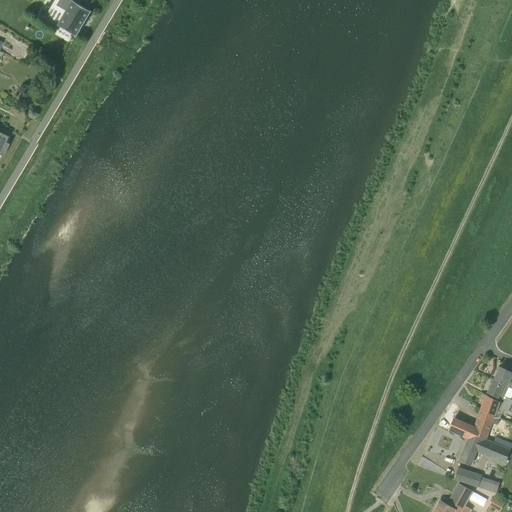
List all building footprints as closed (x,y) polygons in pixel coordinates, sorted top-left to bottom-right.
[(69,6),(64,14),(83,25),(91,11),(73,0),(63,0),(62,2),(69,6)] [(76,35),(83,25),(64,14),(46,2),(39,13),(76,35)] [(0,149),(2,150),(11,132),(0,126),(0,149)] [(511,380),(510,379),(511,375),(511,372),(500,367),(493,380),(511,388),(511,380)] [(511,395),(511,388),(493,380),(487,393),(503,399),(503,398),(504,399),(505,397),(510,399),(511,395)] [(497,407),(501,409),(503,404),(503,403),(486,395),(479,415),(493,418),(497,407)] [(503,404),(501,409),(511,413),(511,400),(510,399),(505,397),(504,399),(503,403),(503,404)] [(483,439),(490,426),(493,418),(479,415),(475,427),(454,418),(449,429),(469,438),(468,439),(470,440),(472,434),(483,439)] [(510,451),(483,439),(472,434),(470,440),(468,439),(459,461),(471,466),(475,458),(478,459),(480,453),(505,464),(510,451)] [(478,482),(479,478),(455,470),(452,477),(470,482),(471,480),(478,482)] [(475,491),(459,482),(448,501),(439,499),(432,511),(455,511),(456,511),(457,511),(470,511),(473,508),(465,505),(475,491)] [(488,505),(500,511),(501,511),(506,502),(494,496),(488,505)]
